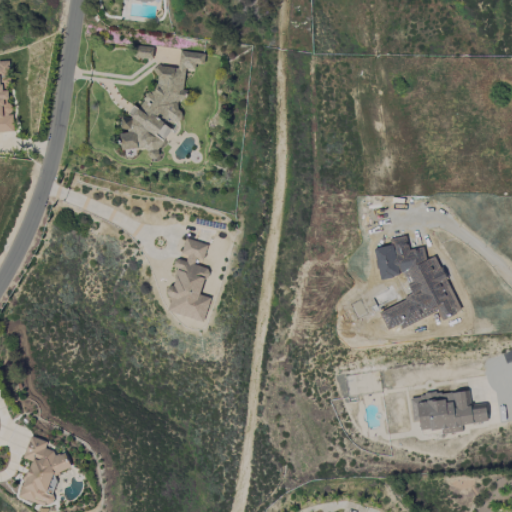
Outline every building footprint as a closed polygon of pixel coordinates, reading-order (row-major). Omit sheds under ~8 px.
[(185,69),(193,70),(196,64),(203,65),(204,54),(180,51),(177,68),(157,66),(154,73),(158,77),(148,92),(130,111),(129,118),(121,117),(119,128),(123,132),(122,133),(120,148),(145,151),(152,159),(155,159),(169,129),(164,124),(167,119),(175,124),(183,116),(176,109),(178,99),(184,100),(186,92),(182,88),(185,69)] [(0,132),(12,131),(6,84),(10,84),(8,62),(0,62),(0,132)] [(203,322),(210,298),(201,295),(208,266),(202,265),(207,244),(185,238),(181,254),(186,256),(184,261),(178,259),(164,311),(203,322)] [(409,398),(413,421),(419,420),(420,431),(441,429),(442,434),(462,432),(461,425),(487,422),(485,404),(470,406),(468,390),(409,398)] [(18,497),(48,507),(61,468),(65,469),(69,457),(45,449),(47,442),(30,436),(23,459),(30,461),(18,497)]
